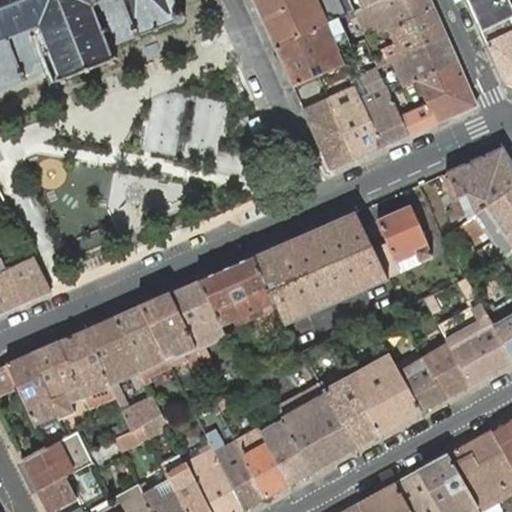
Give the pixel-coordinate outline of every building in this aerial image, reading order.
[(0,0),(0,88),(21,80),(22,83),(28,81),(27,78),(37,73),(52,68),(55,76),(54,76),(56,82),(56,83),(60,81),(62,84),(68,82),(66,79),(85,71),(85,74),(91,72),(90,69),(108,62),(110,66),(116,64),(114,60),(118,58),(116,53),(116,50),(115,46),(113,45),(134,37),(135,39),(140,37),(139,35),(153,29),(154,31),(158,30),(157,28),(173,21),(177,24),(183,21),(186,16),(183,12),(178,9),(173,0),(0,0)] [(254,0),(276,48),(340,19),(356,12),(350,0),(254,0)] [(434,9),(430,0),(381,0),(368,7),(357,11),(369,38),(376,35),(381,33),(390,29),(434,9)] [(511,6),(509,0),(467,0),(503,82),(511,84),(511,6)] [(393,61),(447,37),(434,9),(390,29),(397,43),(382,49),(385,55),(388,63),(393,61)] [(340,19),(276,48),(294,87),(319,76),(345,65),(340,51),(352,46),(351,45),(340,19)] [(458,63),(447,37),(393,61),(396,66),(402,80),(405,87),(458,63)] [(385,55),(374,60),(377,68),(388,63),(385,55)] [(393,61),(388,63),(377,68),(380,74),(396,66),(393,61)] [(474,100),(458,63),(405,87),(412,101),(397,107),(409,135),(478,105),(474,100)] [(380,74),(377,68),(361,75),(373,102),(364,106),(382,147),(409,135),(397,107),(391,93),(388,87),(385,87),(380,74)] [(388,87),(391,93),(405,87),(402,80),(388,87)] [(382,147),(364,106),(355,86),(329,98),(356,158),(382,147)] [(332,168),(356,158),(329,98),(304,110),(330,168),(332,168)] [(501,149),(446,172),(458,198),(452,201),(455,207),(447,211),(452,222),(460,218),(461,219),(467,215),(469,219),(475,215),(511,188),(511,163),(503,149),(501,149)] [(511,188),(475,215),(469,219),(462,224),(459,226),(470,240),(486,229),(496,222),(502,230),(493,237),(497,242),(496,243),(506,258),(511,253),(511,188)] [(387,243),(375,249),(388,277),(401,270),(397,260),(416,252),(420,262),(434,256),(412,206),(378,221),(387,243)] [(388,277),(375,249),(358,211),(309,232),(254,257),(274,303),(284,325),(389,279),(388,277)] [(496,222),(486,229),(496,243),(497,242),(493,237),(502,230),(496,222)] [(34,256),(31,249),(2,263),(6,270),(34,256)] [(401,270),(420,262),(416,252),(397,260),(401,270)] [(459,255),(454,257),(461,268),(465,266),(459,255)] [(6,270),(0,273),(3,279),(13,275),(26,302),(52,290),(34,256),(6,270)] [(254,257),(199,281),(221,327),(260,309),(274,303),(254,257)] [(500,262),(493,267),(500,278),(503,283),(510,278),(500,262)] [(493,267),(470,284),(476,293),(489,284),(490,286),(500,278),(493,267)] [(0,273),(0,313),(15,307),(3,279),(0,273)] [(15,307),(26,302),(13,275),(3,279),(15,307)] [(199,281),(170,293),(202,360),(210,356),(204,346),(225,335),(221,327),(199,281)] [(170,293),(142,305),(171,366),(189,358),(194,370),(204,364),(202,360),(170,293)] [(439,325),(442,331),(449,344),(471,385),(511,362),(511,353),(486,310),(478,297),(469,302),(481,323),(479,324),(484,333),(473,339),(468,329),(459,334),(451,319),(448,320),(439,325)] [(436,298),(427,303),(439,325),(448,320),(436,298)] [(425,299),(413,304),(431,337),(442,331),(439,325),(427,303),(425,299)] [(142,305),(115,318),(147,383),(151,380),(149,376),(171,366),(142,305)] [(511,305),(497,314),(493,306),(486,310),(511,353),(511,305)] [(115,318),(87,329),(111,385),(115,394),(115,395),(121,392),(114,375),(131,368),(134,373),(131,375),(138,388),(147,384),(147,383),(115,318)] [(111,385),(87,329),(59,342),(83,397),(87,406),(115,394),(111,385)] [(399,337),(396,330),(391,333),(394,340),(399,337)] [(56,408),(60,419),(74,413),(70,403),(83,397),(59,342),(31,354),(56,408)] [(449,344),(424,359),(427,366),(445,399),(471,385),(449,344)] [(19,388),(35,426),(41,423),(38,416),(56,408),(31,354),(9,364),(19,388)] [(404,380),(390,356),(384,359),(388,366),(379,372),(374,364),(365,369),(369,377),(359,382),(355,375),(349,378),(381,435),(422,412),(404,380)] [(348,363),(342,366),(343,368),(349,378),(355,375),(348,363)] [(0,395),(19,388),(9,364),(0,367),(0,395)] [(422,412),(445,399),(427,366),(404,380),(422,412)] [(343,381),(349,378),(343,368),(338,372),(343,381)] [(249,381),(237,389),(241,396),(243,400),(265,387),(259,376),(249,381)] [(356,448),(381,435),(349,378),(343,381),(325,392),(356,448)] [(325,392),(321,385),(314,388),(319,398),(290,414),(284,405),(278,408),(284,420),(313,472),(356,448),(325,392)] [(319,398),(314,388),(284,405),(290,414),(319,398)] [(221,397),(215,402),(219,410),(241,396),(237,389),(221,397)] [(153,397),(123,412),(131,431),(141,426),(162,414),(153,397)] [(162,414),(141,426),(148,437),(168,426),(162,414)] [(511,419),(492,430),(511,465),(511,419)] [(290,485),(313,472),(284,420),(261,432),(290,485)] [(267,498),(290,485),(261,432),(259,429),(237,442),(240,449),(267,498)] [(511,494),(511,465),(492,430),(448,454),(480,511),(486,511),(485,509),(511,494)] [(25,460),(40,489),(65,475),(93,461),(88,453),(77,432),(69,436),(45,448),(25,460)] [(121,436),(115,439),(118,445),(124,441),(121,436)] [(88,453),(93,461),(119,447),(118,445),(115,439),(105,444),(88,453)] [(244,510),(267,498),(240,449),(219,461),(244,510)] [(213,450),(187,464),(211,511),(240,511),(244,510),(219,461),(213,450)] [(480,511),(448,454),(419,470),(441,511),(480,511)] [(211,511),(187,464),(173,471),(167,460),(161,463),(170,481),(186,511),(211,511)] [(395,484),(410,511),(441,511),(419,470),(395,484)] [(65,475),(40,489),(49,509),(51,511),(77,497),(75,494),(65,475)] [(143,495),(152,511),(186,511),(170,481),(143,495)] [(410,511),(395,484),(360,503),(364,511),(410,511)] [(112,500),(115,505),(118,511),(152,511),(143,495),(140,488),(135,491),(133,488),(112,500)] [(364,511),(360,503),(343,511),(364,511)]
